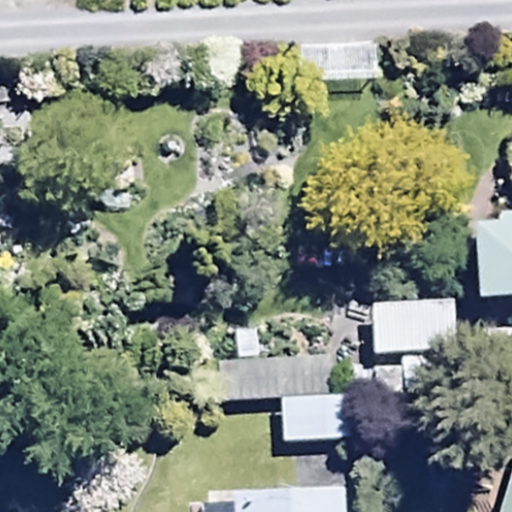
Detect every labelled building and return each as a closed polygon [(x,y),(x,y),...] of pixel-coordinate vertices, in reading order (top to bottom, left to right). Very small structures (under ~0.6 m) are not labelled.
[(511,294),(511,220),(473,222),(476,297),(511,294)] [(453,352),(453,305),(371,305),(371,354),(399,354),(399,373),(447,373),(447,352),(453,352)] [(328,400),(327,362),(215,365),(216,407),(280,405),(281,444),(349,442),(348,400),(328,400)] [(511,511),(511,477),(500,511),(511,511)] [(194,511),(345,511),(345,493),(231,499),(231,508),(194,510),(194,511)]
